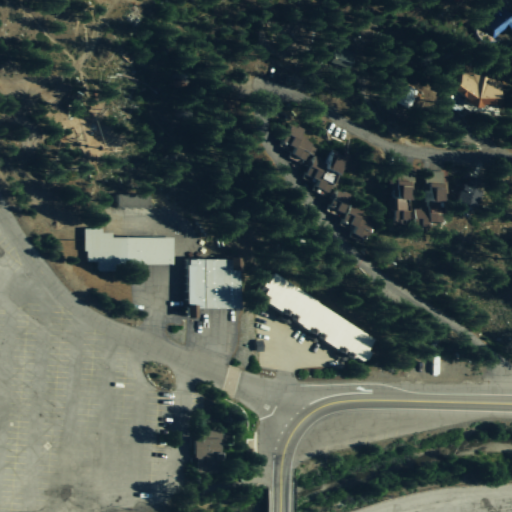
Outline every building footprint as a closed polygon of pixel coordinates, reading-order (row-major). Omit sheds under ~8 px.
[(511,31),(511,12),(503,12),(503,4),(492,4),(492,17),(488,17),(488,31),(511,31)] [(332,45),(327,62),(353,70),(358,53),(350,50),(353,43),(341,39),(338,47),(332,45)] [(499,106),(500,77),(455,76),(454,93),(465,94),(464,105),(499,106)] [(331,186),(344,157),(326,149),(321,162),(311,154),(314,146),(300,134),(302,129),(288,123),(278,145),(282,149),(287,144),(290,146),(285,157),(299,163),(304,168),(301,175),(313,180),(308,190),(327,198),(322,210),(338,217),(335,223),(348,229),(347,232),(361,239),(372,215),(344,203),(348,194),(331,186)] [(442,222),(442,182),(424,182),(424,207),(409,207),(409,174),(391,174),(391,223),(423,223),(423,222),(442,222)] [(113,194),(146,194),(146,206),(113,206),(113,194)] [(168,237),(168,264),(111,264),(111,270),(94,270),(94,261),(82,261),(82,250),(79,250),(79,228),(96,228),(96,232),(107,232),(107,237),(168,237)] [(183,259),(240,259),(240,308),(193,308),(193,317),(182,317),(183,259)] [(271,272),(375,342),(359,365),(255,296),(271,272)] [(251,341),(258,340),(259,351),(252,351),(251,341)] [(216,430),(217,474),(193,474),(193,457),(190,457),(190,430),(216,430)]
